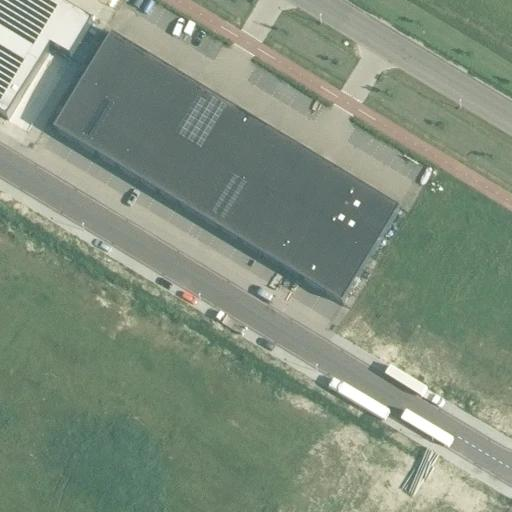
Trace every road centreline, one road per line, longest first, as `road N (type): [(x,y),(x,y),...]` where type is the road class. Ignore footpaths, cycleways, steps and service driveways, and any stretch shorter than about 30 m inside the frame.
road 1 (unclassified): [(0,156),(511,465)]
road 2 (tertiary): [(316,0),(511,118)]
